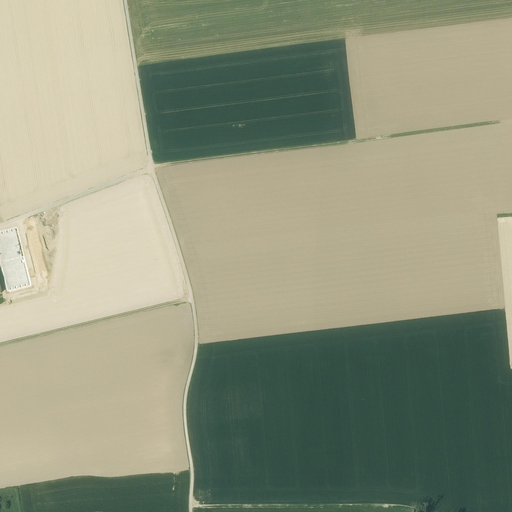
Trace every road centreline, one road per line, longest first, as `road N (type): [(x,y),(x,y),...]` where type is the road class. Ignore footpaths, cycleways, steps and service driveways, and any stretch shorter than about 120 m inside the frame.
road 1 (track): [(192,511),(197,472),(185,402),(197,341),(151,167),(125,0)]
road 2 (track): [(151,167),(490,122)]
road 3 (track): [(193,506),(419,511)]
road 4 (track): [(191,298),(0,345)]
road 5 (track): [(151,167),(0,227)]
